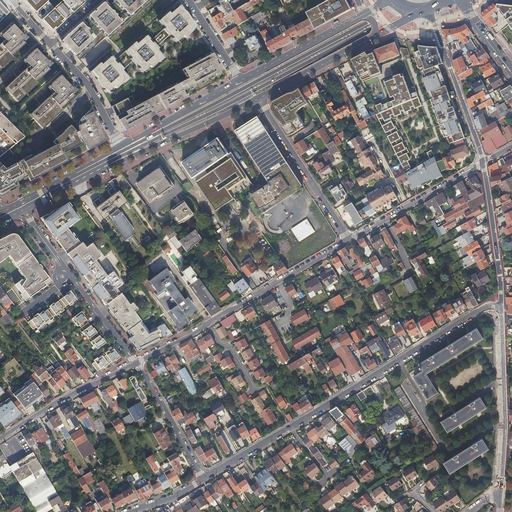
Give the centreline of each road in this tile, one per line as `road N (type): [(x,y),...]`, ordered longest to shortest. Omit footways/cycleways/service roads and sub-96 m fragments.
road 1 (residential): [(202,477),(489,305),(501,307)]
road 2 (primary): [(399,0),(97,162)]
road 3 (primary): [(239,98),(414,0)]
road 4 (tertiary): [(501,307),(500,493)]
road 5 (primary): [(258,98),(417,12)]
road 6 (primary): [(388,0),(240,80)]
road 7 (residential): [(349,239),(258,98)]
road 8 (primary): [(103,167),(251,102)]
road 9 (tertiary): [(429,11),(483,163)]
road 10 (residential): [(136,362),(0,440)]
road 11 (residential): [(483,163),(349,239)]
road 12 (primary): [(103,167),(239,98)]
road 13 (tertiary): [(483,163),(501,307)]
road 14 (primary): [(240,80),(121,146)]
road 15 (residential): [(136,362),(202,477)]
